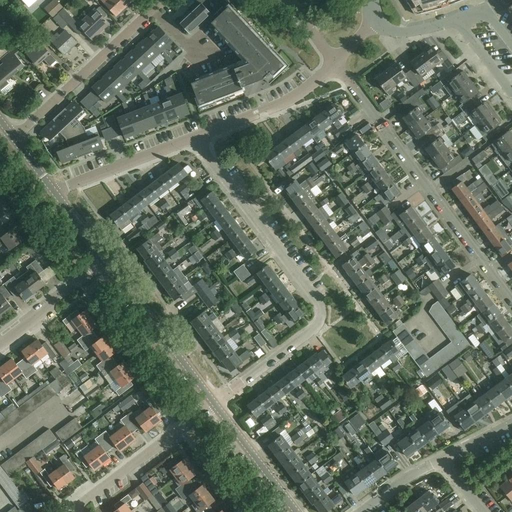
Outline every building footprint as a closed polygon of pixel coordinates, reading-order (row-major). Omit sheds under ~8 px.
[(63,8),(55,0),(51,4),(58,12),(63,8)] [(100,0),(118,18),(126,10),(125,8),(133,1),(131,0),(100,0)] [(231,4),(226,0),(196,0),(188,8),(189,9),(190,8),(192,11),(179,23),(189,34),(207,17),(212,22),(231,4)] [(406,0),(409,4),(408,4),(410,7),(412,9),(412,10),(413,12),(414,12),(415,15),(418,14),(418,15),(421,14),(429,12),(432,11),(431,11),(439,9),(440,9),(442,8),(449,5),(449,6),(452,5),(452,4),(459,1),(459,2),(462,1),(462,0),(406,0)] [(252,25),(249,27),(246,23),(248,21),(241,14),(239,16),(235,13),(238,10),(231,4),(212,22),(211,22),(249,63),(235,68),(234,66),(191,83),(200,106),(206,104),(207,106),(216,103),(215,100),(220,98),(221,101),(230,97),(229,95),(234,93),(235,96),(244,92),(242,87),(264,79),(269,84),(281,73),(279,71),(287,63),(272,47),(270,49),(266,45),(268,43),(262,36),(260,38),(256,34),(258,32),(252,25)] [(103,18),(106,15),(107,15),(99,7),(96,10),(95,9),(78,25),(92,39),(108,24),(103,18)] [(68,24),(68,23),(73,19),(63,9),(58,13),(68,24)] [(53,19),(61,27),(66,23),(58,14),(53,19)] [(42,25),(36,31),(43,38),(44,40),(50,34),(42,25)] [(163,50),(172,41),(159,27),(155,31),(154,30),(147,37),(161,52),(159,53),(164,59),(168,55),(163,50)] [(35,31),(28,37),(35,44),(42,37),(36,31),(35,31)] [(70,51),(70,49),(77,43),(65,31),(59,36),(57,34),(49,41),(63,56),(65,54),(67,54),(70,51)] [(161,52),(147,37),(148,38),(144,41),(143,40),(136,47),(150,62),(159,53),(161,52)] [(0,55),(10,48),(3,40),(0,42),(0,55)] [(34,47),(26,55),(36,66),(43,60),(49,67),(55,61),(39,43),(34,47)] [(426,50),(421,54),(431,68),(441,61),(447,69),(452,65),(441,50),(436,53),(431,46),(431,47),(430,45),(424,49),(426,50)] [(0,89),(1,90),(9,83),(7,81),(24,66),(15,55),(19,52),(15,47),(0,59),(0,60),(3,63),(0,65),(0,89)] [(132,51),(125,57),(139,72),(137,74),(142,79),(146,76),(141,70),(150,62),(136,47),(137,48),(133,52),(132,51)] [(414,67),(410,71),(419,84),(424,80),(421,76),(431,68),(421,54),(416,58),(415,56),(410,60),(411,62),(410,62),(414,67)] [(168,55),(164,59),(169,64),(173,61),(168,55)] [(121,61),(114,67),(128,82),(137,74),(139,72),(125,57),(125,58),(126,59),(122,62),(121,61)] [(391,67),(386,70),(396,84),(402,80),(404,83),(406,84),(409,81),(414,88),(419,84),(410,71),(405,74),(396,63),(395,61),(389,65),(391,67)] [(119,91),(128,82),(114,67),(114,68),(115,69),(111,72),(110,71),(103,78),(117,92),(115,94),(119,98),(123,95),(119,91)] [(376,78),(375,78),(386,92),(389,96),(394,92),(391,88),(396,84),(386,70),(381,74),(380,72),(375,76),(376,78)] [(444,86),(448,83),(455,93),(469,82),(466,78),(467,76),(464,71),(462,72),(455,77),(451,72),(439,81),(444,86)] [(151,81),(146,76),(142,79),(147,84),(151,81)] [(117,92),(103,78),(104,79),(100,82),(99,81),(92,88),(106,103),(115,94),(117,92)] [(459,106),(463,111),(474,103),(471,98),(477,93),(477,92),(479,91),(475,86),(473,87),(469,82),(455,93),(463,103),(459,106)] [(92,91),(80,99),(87,108),(99,100),(92,91)] [(189,113),(182,94),(173,97),(170,91),(167,93),(169,98),(171,98),(179,118),(179,117),(189,113)] [(399,99),(402,103),(405,107),(417,99),(414,94),(407,99),(404,96),(399,99)] [(179,118),(171,98),(169,98),(160,102),(168,122),(179,118)] [(406,123),(410,128),(424,118),(416,107),(421,104),(417,99),(405,107),(409,113),(402,118),(403,118),(401,119),(405,125),(406,123)] [(168,122),(160,102),(151,105),(149,100),(145,101),(148,107),(150,106),(157,125),(167,121),(168,123),(168,122)] [(84,127),(77,120),(85,112),(75,101),(66,109),(65,108),(59,114),(76,132),(84,127)] [(471,113),(478,123),(479,123),(492,112),(489,108),(490,106),(487,101),(485,103),(485,102),(478,107),(474,103),(463,111),(467,116),(471,113)] [(327,106),(328,109),(324,112),(332,123),(337,129),(342,126),(337,119),(342,115),(341,114),(343,113),(343,111),(341,108),(339,107),(337,108),(334,104),(333,105),(331,103),(327,106)] [(157,125),(150,106),(148,107),(139,110),(146,129),(157,125)] [(146,129),(139,110),(130,113),(128,108),(124,109),(126,115),(128,114),(136,134),(146,129)] [(324,112),(314,119),(322,130),(332,123),(324,112)] [(474,125),(482,136),(486,141),(497,133),(494,128),(500,123),(500,122),(502,121),(498,116),(496,117),(492,112),(479,123),(478,123),(474,125)] [(50,140),(59,132),(65,139),(76,132),(59,114),(53,120),(53,121),(42,132),(50,140)] [(136,134),(128,114),(126,115),(117,118),(125,138),(136,134)] [(424,118),(410,128),(414,133),(412,134),(416,139),(417,138),(418,139),(425,134),(428,138),(440,130),(436,124),(431,128),(428,123),(424,118)] [(312,137),(316,142),(319,139),(320,139),(317,134),(322,130),(314,119),(304,126),(312,137)] [(342,126),(337,129),(341,135),(343,138),(352,131),(346,122),(342,126)] [(304,126),(294,134),(303,145),(312,137),(304,126)] [(76,132),(80,143),(85,155),(92,152),(92,151),(103,147),(98,132),(88,136),(84,127),(76,132)] [(337,129),(333,132),(337,138),(341,135),(337,129)] [(429,154),(433,158),(446,148),(439,138),(443,134),(440,130),(428,138),(432,143),(425,148),(425,149),(424,150),(427,155),(429,154)] [(509,131),(491,145),(495,150),(499,147),(503,152),(511,145),(511,131),(511,130),(510,131),(509,131)] [(76,132),(65,139),(69,147),(57,152),(61,163),(76,157),(77,158),(85,155),(80,143),(76,132)] [(294,134),(285,141),(293,152),(297,157),(302,153),(298,148),(303,145),(294,134)] [(324,134),(321,137),(328,145),(331,142),(324,134)] [(353,153),(364,145),(356,134),(346,143),(353,153)] [(319,139),(316,142),(321,149),(325,155),(330,151),(325,145),(324,145),(319,139)] [(285,141),(275,148),(283,160),(293,152),(285,141)] [(364,145),(353,153),(349,156),(353,160),(356,157),(360,162),(371,155),(364,145)] [(511,145),(503,152),(499,155),(511,170),(511,169),(511,145)] [(334,150),(337,154),(344,149),(341,146),(334,150)] [(283,160),(275,148),(265,156),(273,167),(283,160)] [(440,169),(447,164),(451,169),(462,160),(458,155),(454,158),(446,148),(433,158),(436,163),(435,165),(438,170),(440,169)] [(479,162),(487,156),(483,151),(471,159),(475,164),(475,165),(479,162)] [(301,159),(305,165),(313,159),(311,156),(309,153),(301,159)] [(359,171),(364,167),(368,172),(379,164),(371,155),(360,162),(356,166),(358,169),(358,170),(359,171)] [(327,159),(318,166),(322,171),(331,164),(327,159)] [(292,166),(289,168),(294,173),(301,168),(297,162),(292,166)] [(349,171),(356,166),(353,162),(347,167),(349,171)] [(177,182),(187,175),(192,171),(188,166),(183,169),(179,164),(169,171),(177,182)] [(386,174),(379,164),(368,172),(375,182),(386,174)] [(356,166),(349,171),(352,174),(358,170),(358,169),(356,166)] [(287,178),(285,175),(280,169),(276,172),(281,178),(284,181),(287,178)] [(501,176),(510,188),(511,186),(511,172),(510,170),(501,176)] [(177,182),(169,171),(159,179),(167,190),(177,182)] [(393,184),(386,174),(375,182),(382,192),(393,184)] [(462,175),(452,182),(455,186),(451,189),(460,200),(476,188),(472,184),(466,188),(462,182),(466,180),(462,175)] [(310,177),(304,181),(308,186),(314,182),(311,178),(310,177)] [(316,185),(323,180),(321,177),(314,182),(316,185)] [(472,184),(476,188),(484,183),(480,178),(478,180),(472,184)] [(159,179),(149,186),(157,197),(167,190),(159,179)] [(499,179),(492,185),(501,197),(508,191),(499,179)] [(287,196),(289,194),(292,198),(308,186),(304,181),(299,185),(295,180),(284,188),(285,189),(283,191),(287,196)] [(364,190),(370,185),(368,182),(361,187),(364,190)] [(484,183),(476,188),(479,193),(488,187),(484,183)] [(184,184),(181,186),(186,193),(189,190),(184,184)] [(393,184),(382,192),(374,198),(378,203),(382,200),(386,206),(401,194),(393,184)] [(373,189),(370,185),(364,190),(366,194),(373,189)] [(149,186),(139,193),(147,204),(157,197),(149,186)] [(178,189),(183,195),(186,193),(181,186),(178,189)] [(308,186),(292,198),(299,208),(310,200),(316,196),(311,189),(310,190),(308,186)] [(476,188),(460,200),(468,211),(478,204),(474,198),(479,193),(476,188)] [(209,210),(220,202),(212,192),(196,204),(200,209),(205,205),(209,210)] [(139,193),(129,201),(138,212),(147,204),(139,193)] [(348,202),(341,193),(334,198),(341,208),(348,202)] [(322,206),(329,201),(327,198),(320,203),(322,206)] [(128,219),(138,212),(129,201),(128,199),(121,204),(122,205),(119,207),(128,219)] [(165,199),(161,201),(166,208),(170,205),(165,199)] [(318,210),(310,200),(299,208),(306,218),(318,210)] [(158,204),(163,210),(166,208),(161,201),(158,204)] [(220,202),(209,210),(216,220),(227,212),(220,202)] [(468,211),(477,223),(487,216),(487,215),(478,204),(468,211)] [(487,216),(477,223),(485,234),(495,227),(490,220),(504,210),(501,205),(492,211),(487,215),(487,216)] [(112,211),(113,213),(110,216),(121,231),(131,223),(128,219),(119,207),(118,206),(112,211)] [(356,212),(351,206),(345,210),(350,217),(356,212)] [(380,219),(390,212),(386,206),(376,213),(380,219)] [(400,209),(392,215),(394,218),(393,219),(402,230),(418,217),(411,207),(403,213),(400,209)] [(328,216),(321,208),(318,210),(306,218),(314,228),(325,220),(325,219),(328,216)] [(198,218),(205,213),(202,210),(195,215),(198,218)] [(227,212),(216,220),(224,230),(234,221),(227,212)] [(390,212),(380,219),(385,225),(393,219),(394,218),(392,215),(390,212)] [(145,213),(142,216),(150,227),(158,221),(153,215),(149,219),(145,213)] [(207,216),(205,213),(198,218),(200,221),(207,216)] [(351,224),(359,218),(356,213),(348,219),(351,224)] [(147,230),(150,227),(142,216),(138,218),(147,230)] [(400,231),(403,236),(406,234),(409,239),(409,238),(410,239),(426,227),(418,217),(402,230),(400,231)] [(325,220),(314,228),(321,238),(332,230),(325,220)] [(167,225),(164,221),(156,227),(160,231),(167,225)] [(242,231),(234,221),(224,230),(231,239),(242,231)] [(413,244),(417,249),(419,248),(422,245),(433,237),(426,227),(410,239),(413,243),(417,239),(419,240),(413,244)] [(495,227),(485,234),(494,245),(504,238),(495,227)] [(3,229),(0,231),(0,246),(0,247),(5,243),(11,250),(24,241),(15,228),(7,234),(3,229)] [(131,243),(142,234),(138,229),(126,238),(131,243)] [(213,237),(219,232),(216,229),(210,234),(213,237)] [(332,230),(321,238),(329,248),(340,239),(332,230)] [(242,231),(231,239),(238,249),(249,241),(242,231)] [(222,236),(219,232),(213,237),(215,241),(222,236)] [(162,248),(157,241),(161,238),(158,234),(149,240),(137,249),(140,253),(139,254),(144,261),(145,260),(157,251),(162,248)] [(350,242),(352,246),(359,241),(356,237),(350,242)] [(422,252),(425,249),(429,255),(440,247),(433,237),(422,245),(419,248),(422,252)] [(374,238),(373,239),(366,244),(371,250),(379,244),(374,238)] [(409,238),(403,243),(406,247),(412,243),(413,243),(410,239),(409,238)] [(494,245),(502,257),(511,249),(504,238),(494,245)] [(347,249),(340,239),(329,248),(336,258),(347,249)] [(393,246),(388,239),(383,243),(388,249),(393,246)] [(249,241),(238,249),(246,259),(257,251),(249,241)] [(429,255),(425,258),(427,262),(428,264),(427,265),(431,269),(448,257),(440,247),(429,255)] [(170,257),(177,252),(174,248),(167,253),(170,257)] [(227,257),(234,252),(232,249),(225,254),(227,257)] [(149,264),(148,265),(152,271),(153,270),(165,261),(157,251),(145,260),(149,264)] [(198,251),(194,254),(199,260),(202,257),(198,251)] [(385,251),(379,255),(383,262),(389,258),(385,251)] [(180,256),(177,252),(170,257),(173,261),(180,256)] [(234,252),(227,257),(230,261),(237,255),(234,252)] [(342,265),(350,275),(361,267),(366,263),(372,258),(368,252),(361,257),(362,258),(357,262),(353,257),(351,254),(344,260),(345,263),(342,265)] [(418,263),(425,258),(422,255),(416,260),(418,263)] [(448,257),(431,269),(429,271),(431,275),(435,272),(439,278),(440,279),(444,275),(450,271),(455,267),(448,257)] [(375,262),(372,258),(366,263),(368,267),(375,262)] [(425,258),(418,263),(421,267),(427,262),(425,258)] [(29,271),(23,275),(36,292),(46,284),(39,275),(44,271),(36,260),(27,268),(29,271)] [(156,274),(155,275),(159,281),(160,280),(172,271),(165,261),(153,270),(156,274)] [(7,265),(12,272),(16,269),(11,262),(7,265)] [(237,277),(247,269),(243,264),(234,272),(237,277)] [(264,284),(275,275),(268,265),(257,274),(264,284)] [(411,266),(404,271),(410,279),(417,274),(411,266)] [(350,275),(357,285),(368,277),(373,273),(369,268),(364,272),(361,267),(350,275)] [(251,275),(247,269),(237,277),(241,282),(251,275)] [(406,279),(399,269),(390,276),(397,286),(406,279)] [(164,284),(162,285),(166,290),(168,289),(180,281),(172,271),(160,280),(164,284)] [(471,274),(460,282),(459,284),(455,287),(456,288),(462,297),(468,293),(479,285),(471,274)] [(23,275),(17,280),(14,277),(5,284),(13,294),(18,290),(25,300),(26,300),(27,302),(32,298),(30,296),(36,292),(23,275)] [(283,285),(275,275),(264,284),(272,293),(283,285)] [(381,283),(387,278),(384,275),(378,279),(381,283)] [(252,276),(246,281),(248,285),(255,280),(252,276)] [(357,285),(364,295),(376,287),(368,277),(357,285)] [(428,286),(431,291),(441,284),(438,279),(428,286)] [(196,292),(206,286),(201,280),(192,287),(196,292)] [(171,294),(170,295),(174,300),(187,291),(180,281),(168,289),(171,294)] [(0,315),(12,307),(6,299),(11,295),(3,285),(0,287),(0,315)] [(290,295),(283,285),(272,293),(279,303),(290,295)] [(471,297),(466,301),(468,303),(468,302),(471,306),(475,303),(475,302),(486,294),(479,285),(468,293),(471,297)] [(206,286),(196,292),(200,298),(210,291),(206,286)] [(428,286),(420,292),(422,295),(425,296),(431,291),(428,286)] [(364,295),(372,305),(383,296),(376,287),(364,295)] [(435,296),(438,301),(448,294),(445,289),(435,296)] [(210,291),(200,298),(204,303),(213,296),(210,291)] [(261,301),(268,296),(265,293),(258,298),(261,301)] [(493,304),(486,294),(475,302),(475,303),(482,312),(493,304)] [(297,305),(290,295),(279,303),(286,313),(297,305)] [(395,303),(402,298),(399,295),(393,299),(395,303)] [(218,302),(213,296),(204,303),(209,309),(218,302)] [(270,300),(268,296),(261,301),(263,305),(270,300)] [(372,305),(379,315),(390,306),(383,296),(372,305)] [(404,304),(412,307),(414,300),(406,297),(404,304)] [(402,298),(395,303),(398,306),(404,301),(402,298)] [(429,311),(429,312),(440,304),(437,301),(432,305),(429,311)] [(468,302),(468,303),(461,307),(464,311),(471,306),(468,302)] [(242,312),(236,303),(231,307),(237,316),(242,312)] [(429,312),(433,317),(443,309),(440,304),(429,312)] [(482,323),(484,326),(501,314),(493,304),(482,312),(477,316),(482,323)] [(285,320),(282,322),(283,324),(285,322),(289,328),(296,323),(295,322),(305,315),(297,305),(286,313),(282,316),(285,320)] [(379,315),(387,325),(403,313),(400,308),(395,312),(390,306),(379,315)] [(471,306),(464,311),(460,314),(462,317),(473,309),(471,306)] [(443,309),(433,317),(437,322),(447,314),(444,310),(443,309)] [(79,328),(92,318),(86,310),(81,315),(78,310),(63,321),(67,326),(73,321),(79,328)] [(203,312),(190,322),(195,328),(196,327),(199,331),(211,322),(203,312)] [(275,321),(282,316),(279,313),(273,318),(275,321)] [(437,322),(441,327),(451,319),(447,314),(437,322)] [(487,330),(492,336),(493,335),(497,332),(508,324),(501,314),(484,326),(487,330)] [(282,316),(275,321),(278,325),(282,322),(285,320),(282,316)] [(92,318),(79,328),(84,336),(78,340),(81,345),(95,334),(92,330),(98,326),(92,318)] [(441,327),(444,332),(455,324),(451,319),(441,327)] [(198,332),(202,337),(203,337),(207,341),(218,332),(211,322),(199,331),(198,332)] [(393,331),(397,336),(407,329),(403,323),(402,324),(398,327),(393,331)] [(482,323),(472,330),(475,333),(478,330),(484,326),(482,323)] [(444,332),(448,337),(458,329),(455,324),(444,332)] [(511,336),(511,329),(508,324),(493,335),(496,340),(498,339),(502,343),(499,346),(502,351),(509,345),(506,341),(507,340),(511,336)] [(235,329),(228,334),(231,338),(238,333),(235,329)] [(266,329),(260,332),(268,342),(273,338),(266,329)] [(397,336),(397,337),(400,341),(411,334),(407,329),(397,336)] [(448,337),(451,341),(452,341),(459,352),(470,344),(458,329),(448,337)] [(207,341),(205,342),(210,347),(211,346),(214,351),(226,342),(218,332),(207,341)] [(238,333),(231,338),(234,341),(241,336),(238,333)] [(260,347),(265,343),(258,334),(253,338),(260,347)] [(411,334),(400,341),(404,346),(415,339),(411,334)] [(98,354),(111,344),(105,336),(100,340),(97,336),(83,347),(86,351),(92,347),(98,354)] [(391,339),(381,347),(390,358),(393,362),(396,359),(397,360),(408,351),(404,346),(400,341),(397,337),(392,341),(391,339)] [(415,339),(404,346),(408,351),(418,344),(415,339)] [(30,346),(40,359),(48,354),(53,360),(57,356),(47,342),(43,345),(38,340),(30,346)] [(451,341),(446,345),(454,356),(459,352),(452,341),(451,341)] [(213,352),(217,357),(218,356),(221,360),(233,351),(226,342),(214,351),(213,352)] [(78,348),(75,343),(68,348),(72,352),(78,348)] [(111,344),(98,354),(103,361),(97,366),(101,371),(115,360),(112,356),(117,352),(111,344)] [(418,344),(408,351),(411,356),(422,349),(418,344)] [(446,345),(441,349),(449,359),(454,356),(446,345)] [(40,359),(30,346),(22,352),(26,357),(23,360),(33,374),(38,371),(33,365),(40,359)] [(372,354),(380,365),(390,358),(381,347),(372,354)] [(422,349),(411,356),(415,361),(426,354),(422,349)] [(436,353),(444,363),(449,359),(441,349),(436,353)] [(221,360),(220,361),(225,368),(227,367),(230,372),(242,363),(242,362),(250,356),(246,351),(238,358),(233,351),(221,360)] [(322,374),(328,369),(326,367),(332,363),(323,351),(322,352),(324,353),(319,357),(317,355),(316,354),(306,361),(315,372),(322,382),(326,379),(322,374)] [(463,356),(468,362),(473,358),(468,352),(463,356)] [(432,356),(437,364),(439,367),(444,363),(436,353),(432,356)] [(372,354),(362,362),(370,373),(380,365),(372,354)] [(415,361),(419,366),(429,359),(429,358),(426,354),(415,361)] [(429,359),(419,366),(424,373),(437,364),(432,356),(429,358),(429,359)] [(497,368),(501,365),(496,358),(492,362),(496,368),(497,368)] [(13,359),(5,365),(15,378),(22,373),(27,379),(32,376),(21,361),(17,365),(13,359)] [(59,363),(65,370),(69,367),(68,366),(70,365),(65,359),(59,363)] [(78,359),(74,362),(70,365),(68,366),(69,367),(73,372),(82,365),(78,359)] [(396,359),(393,362),(398,369),(401,366),(397,360),(396,359)] [(461,368),(455,359),(448,365),(454,373),(461,368)] [(305,380),(308,384),(314,379),(318,377),(306,361),(296,369),(305,380)] [(117,379),(130,369),(124,362),(119,366),(116,362),(102,373),(105,377),(112,372),(117,379)] [(362,362),(352,369),(360,380),(364,385),(374,378),(370,373),(362,362)] [(395,371),(398,369),(393,362),(390,364),(395,371)] [(424,373),(426,377),(439,367),(437,364),(424,373)] [(15,378),(5,365),(0,368),(0,374),(1,376),(0,377),(0,383),(8,394),(12,390),(8,384),(15,378)] [(61,373),(56,367),(50,372),(55,378),(61,373)] [(69,367),(65,370),(64,371),(67,376),(68,376),(73,372),(69,367)] [(497,368),(496,368),(493,370),(498,377),(502,374),(497,368)] [(130,369),(117,379),(123,387),(116,392),(120,397),(134,386),(131,382),(136,378),(130,369)] [(296,369),(287,376),(295,387),(305,380),(296,369)] [(350,388),(360,380),(352,369),(342,377),(350,388)] [(85,373),(79,378),(83,383),(89,378),(85,373)] [(377,375),(374,378),(378,384),(382,381),(377,375)] [(295,387),(287,376),(277,383),(285,395),(295,387)] [(432,389),(442,381),(438,376),(428,383),(432,389)] [(91,378),(80,387),(84,393),(96,384),(91,378)] [(511,388),(505,379),(495,386),(505,400),(511,394),(511,388)] [(277,383),(267,391),(275,402),(285,395),(277,383)] [(50,384),(45,388),(52,398),(57,394),(50,384)] [(410,390),(407,385),(399,391),(403,396),(410,390)] [(89,400),(101,391),(97,386),(85,395),(89,400)] [(415,391),(419,396),(425,391),(422,386),(415,391)] [(495,386),(485,394),(495,407),(505,400),(495,386)] [(45,388),(40,392),(47,401),(52,398),(45,388)] [(67,395),(72,400),(80,393),(75,388),(67,395)] [(302,388),(298,391),(303,398),(307,395),(302,388)] [(362,396),(357,390),(354,392),(358,399),(362,396)] [(267,391),(257,398),(265,409),(275,402),(267,391)] [(40,392),(35,395),(43,405),(47,401),(40,392)] [(476,393),(472,397),(475,401),(485,415),(495,407),(485,394),(479,398),(476,393)] [(43,405),(35,395),(31,399),(38,408),(43,405)] [(460,401),(460,402),(465,408),(465,409),(475,422),(485,415),(475,401),(472,397),(471,396),(467,399),(465,397),(460,401)] [(151,407),(143,412),(154,426),(161,420),(157,414),(161,411),(151,397),(146,400),(151,407)] [(265,409),(257,398),(247,406),(255,417),(265,409)] [(38,408),(31,399),(26,402),(33,412),(38,408)] [(382,410),(389,405),(384,399),(378,403),(382,410)] [(33,412),(26,402),(21,406),(28,415),(33,412)] [(450,409),(446,411),(452,418),(454,416),(464,430),(475,422),(465,409),(465,408),(460,402),(454,407),(455,408),(451,411),(450,409)] [(278,406),(283,413),(287,410),(282,403),(278,406)] [(9,407),(12,412),(17,409),(13,404),(9,407)] [(28,415),(21,406),(16,409),(24,419),(28,415)] [(16,409),(12,413),(19,422),(24,419),(16,409)] [(127,415),(137,429),(141,426),(146,432),(154,426),(143,412),(136,418),(131,412),(127,415)] [(342,412),(335,417),(339,423),(346,418),(342,412)] [(19,422),(12,413),(7,416),(14,426),(19,422)] [(349,419),(357,430),(365,423),(358,413),(349,419)] [(428,421),(438,435),(450,426),(440,413),(428,421)] [(261,421),(265,427),(274,420),(270,414),(261,421)] [(414,423),(418,420),(413,414),(409,417),(414,423)] [(7,416),(2,420),(9,430),(14,426),(7,416)] [(126,427),(118,432),(128,446),(136,440),(132,434),(136,431),(125,417),(121,420),(126,427)] [(76,419),(71,422),(78,431),(82,428),(76,419)] [(2,420),(0,421),(0,427),(5,433),(9,430),(2,420)] [(399,424),(404,431),(408,428),(403,421),(399,424)] [(428,421),(418,429),(428,442),(438,435),(428,421)] [(78,431),(71,422),(66,426),(73,435),(78,431)] [(66,426),(61,429),(68,438),(73,435),(66,426)] [(280,426),(270,433),(273,438),(284,430),(280,426)] [(79,432),(83,437),(91,432),(87,427),(79,432)] [(344,436),(338,428),(331,432),(337,441),(344,436)] [(408,428),(404,431),(405,432),(418,450),(428,442),(418,429),(412,433),(408,428)] [(52,443),(57,439),(50,429),(45,433),(52,443)] [(68,438),(61,429),(57,433),(63,442),(68,438)] [(381,433),(389,443),(394,439),(387,429),(381,433)] [(128,446),(118,432),(111,438),(106,432),(101,435),(112,449),(116,446),(120,452),(128,446)] [(294,441),(300,436),(297,432),(291,438),(294,441)] [(405,432),(395,440),(407,457),(418,450),(405,432)] [(45,433),(40,437),(47,446),(52,443),(45,433)] [(389,443),(381,433),(376,436),(384,446),(389,443)] [(82,437),(80,434),(79,434),(71,440),(74,444),(82,437)] [(267,445),(272,451),(273,450),(276,454),(288,445),(281,435),(267,445)] [(93,452),(103,465),(111,459),(106,453),(110,451),(100,436),(95,440),(100,446),(93,452)] [(300,436),(294,441),(296,445),(303,440),(300,436)] [(40,437),(35,440),(43,450),(47,447),(47,446),(40,437)] [(47,447),(51,452),(61,444),(57,439),(52,443),(47,446),(47,447)] [(43,450),(35,440),(30,444),(38,454),(43,450)] [(74,444),(71,440),(64,445),(68,450),(75,445),(74,444)] [(30,444),(26,447),(33,457),(38,454),(30,444)] [(275,455),(279,461),(280,460),(284,464),(296,455),(288,445),(276,454),(275,455)] [(26,447),(21,451),(28,461),(33,457),(26,447)] [(369,457),(373,454),(368,447),(364,450),(369,457)] [(397,465),(385,448),(381,451),(381,450),(374,455),(377,459),(387,472),(397,465)] [(28,461),(21,451),(16,455),(23,464),(28,461)] [(103,465),(93,452),(85,457),(80,451),(76,454),(86,468),(91,465),(95,471),(103,465)] [(308,461),(315,456),(312,452),(306,457),(308,461)] [(332,458),(333,458),(336,463),(345,457),(341,452),(332,458)] [(16,455),(11,458),(19,468),(23,464),(16,455)] [(65,465),(57,471),(67,484),(75,478),(71,473),(75,469),(64,455),(60,459),(65,465)] [(282,465),(286,471),(288,470),(291,474),(303,465),(296,455),(284,464),(282,465)] [(315,456),(308,461),(311,465),(318,459),(315,456)] [(19,468),(11,458),(2,465),(10,476),(15,473),(14,471),(19,468)] [(42,470),(40,467),(33,458),(26,463),(35,475),(42,470)] [(184,460),(178,464),(175,460),(161,470),(165,475),(171,470),(176,478),(192,466),(186,459),(184,460)] [(377,459),(367,467),(377,480),(387,472),(377,459)] [(358,466),(361,471),(357,474),(366,487),(377,480),(367,467),(363,462),(358,466)] [(290,475),(294,480),(295,480),(298,484),(310,475),(303,465),(291,474),(290,475)] [(192,466),(176,478),(182,485),(176,489),(179,494),(193,484),(190,479),(195,475),(197,473),(192,466)] [(67,484),(57,471),(50,476),(45,470),(40,473),(51,488),(55,484),(59,490),(67,484)] [(5,472),(0,475),(0,482),(8,476),(5,472)] [(323,481),(330,475),(327,472),(321,477),(323,481)] [(366,487),(357,474),(345,483),(355,496),(366,487)] [(297,485),(301,490),(303,489),(306,494),(318,485),(310,475),(298,484),(297,485)] [(330,475),(323,481),(326,484),(333,479),(330,475)] [(11,480),(8,476),(0,482),(0,483),(3,487),(11,480)] [(153,495),(159,491),(149,479),(144,483),(153,495)] [(511,482),(509,479),(500,487),(511,502),(511,482)] [(14,485),(11,480),(3,487),(6,491),(14,485)] [(136,489),(141,495),(145,501),(152,495),(143,483),(136,489)] [(338,488),(343,495),(348,492),(341,483),(338,485),(340,487),(338,488)] [(14,485),(6,491),(9,495),(17,489),(14,485)] [(196,503),(209,493),(203,485),(197,489),(195,486),(181,496),(184,501),(190,496),(195,503),(196,503)] [(305,495),(309,500),(310,499),(313,503),(325,494),(318,485),(306,494),(305,495)] [(17,489),(9,495),(12,499),(20,493),(17,489)] [(159,491),(153,495),(157,500),(162,496),(159,491)] [(417,500),(425,511),(426,511),(437,504),(428,491),(417,500)] [(24,497),(20,493),(12,499),(15,503),(24,497)] [(196,503),(195,503),(192,506),(196,511),(208,511),(212,509),(209,505),(215,501),(209,493),(196,503)] [(313,503),(312,504),(317,511),(318,510),(319,511),(325,511),(334,505),(342,499),(339,494),(330,501),(325,494),(313,503)] [(131,511),(126,505),(132,500),(128,495),(114,506),(118,510),(114,511),(131,511)] [(480,502),(487,510),(494,503),(487,496),(480,502)] [(27,501),(24,497),(15,503),(18,507),(27,501)] [(442,511),(453,505),(448,498),(438,506),(442,511)] [(425,511),(417,500),(406,508),(408,511),(425,511)] [(28,503),(18,511),(27,511),(32,509),(28,503)] [(163,508),(166,511),(175,511),(169,503),(163,508)]
